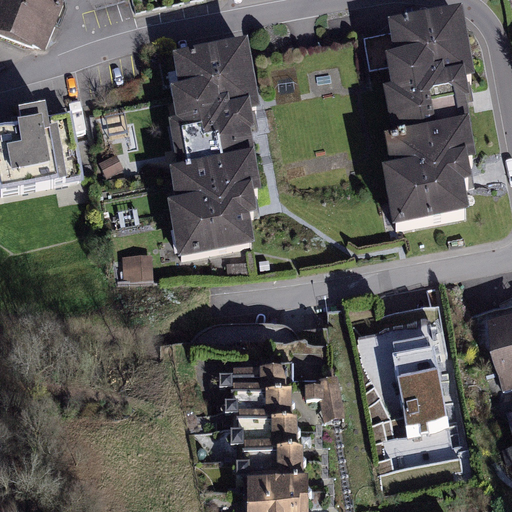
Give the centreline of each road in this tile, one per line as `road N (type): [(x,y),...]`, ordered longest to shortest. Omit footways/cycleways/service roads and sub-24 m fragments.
road 1 (residential): [(511,259),(228,305)]
road 2 (residential): [(340,0),(153,36),(77,60)]
road 3 (residential): [(511,114),(495,31),(479,9),(457,0)]
